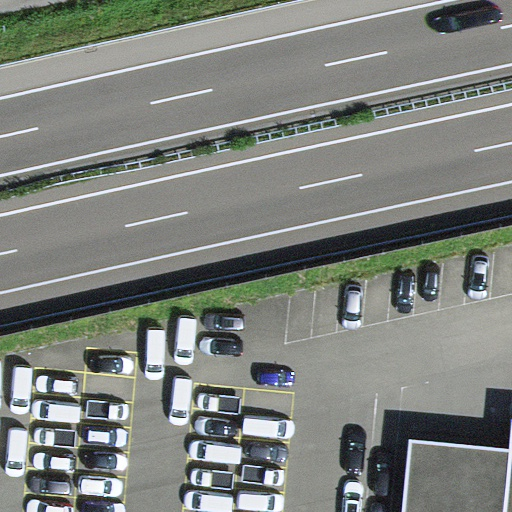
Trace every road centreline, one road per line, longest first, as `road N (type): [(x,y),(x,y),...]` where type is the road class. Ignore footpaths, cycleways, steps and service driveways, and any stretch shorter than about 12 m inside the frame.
road 1 (motorway): [(511,25),(0,136)]
road 2 (motorway): [(0,253),(511,142)]
